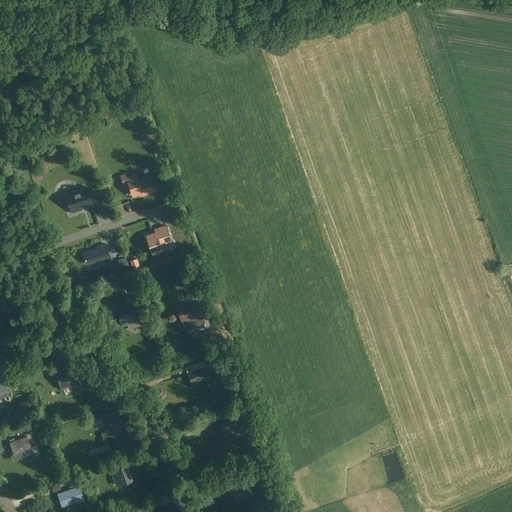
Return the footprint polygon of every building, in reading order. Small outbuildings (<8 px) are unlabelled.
[(126,175),(121,176),(123,184),(128,182),(131,193),(141,190),(143,195),(154,191),(149,176),(138,180),(136,174),(127,178),(126,175)] [(65,195),(67,202),(67,203),(68,203),(71,213),(81,210),(80,206),(92,202),(87,188),(65,195)] [(166,226),(154,230),(156,235),(147,238),(152,253),(162,250),(160,245),(171,241),(166,226)] [(94,247),(84,250),(90,268),(112,261),(107,246),(95,250),(94,247)] [(136,258),(129,260),(132,270),(139,267),(136,258)] [(138,291),(134,281),(128,283),(132,293),(138,291)] [(208,293),(204,282),(194,286),(197,297),(208,293)] [(196,296),(193,289),(187,292),(189,298),(196,296)] [(205,322),(197,302),(183,307),(177,309),(184,330),(205,322)] [(134,311),(132,306),(118,311),(123,326),(127,324),(129,329),(145,323),(139,309),(134,311)] [(208,382),(203,367),(188,372),(193,387),(208,382)] [(77,384),(72,369),(57,374),(62,388),(77,384)] [(0,398),(9,396),(2,375),(0,375),(0,398)] [(123,434),(116,412),(101,417),(106,432),(102,433),(105,440),(123,434)] [(243,429),(239,414),(223,418),(228,433),(243,429)] [(27,436),(10,442),(16,459),(33,453),(27,436)] [(24,471),(40,465),(36,455),(20,461),(24,471)] [(131,480),(126,465),(111,470),(116,485),(131,480)] [(246,489),(241,474),(226,479),(231,494),(246,489)] [(84,490),(82,485),(62,492),(66,505),(83,498),(80,491),(84,490)]
